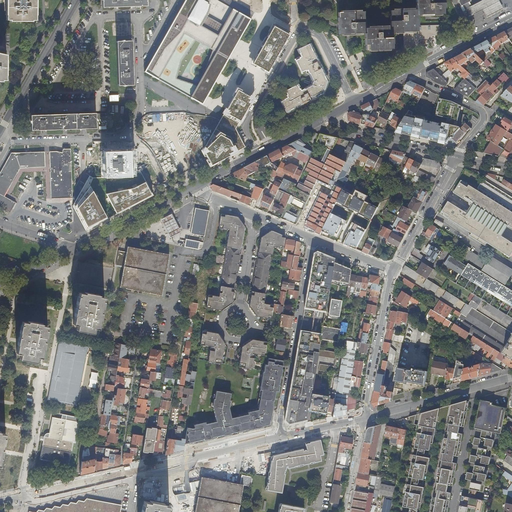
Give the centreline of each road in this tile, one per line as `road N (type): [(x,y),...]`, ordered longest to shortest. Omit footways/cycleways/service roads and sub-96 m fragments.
road 1 (residential): [(0,141),(127,139),(138,126),(139,55)]
road 2 (residential): [(312,239),(276,436)]
road 3 (tertiary): [(511,375),(360,419)]
road 4 (residential): [(360,419),(392,271)]
road 5 (tertiary): [(0,131),(74,0)]
road 6 (tertiary): [(137,471),(276,436)]
road 7 (residential): [(301,26),(248,119),(256,153)]
road 8 (residential): [(406,71),(484,114),(456,157)]
road 9 (residential): [(456,157),(351,131),(333,112)]
road 10 (secondary): [(72,249),(191,187)]
road 11 (residential): [(456,157),(392,271)]
road 12 (residential): [(139,348),(121,473)]
road 13 (tertiary): [(0,501),(121,473)]
